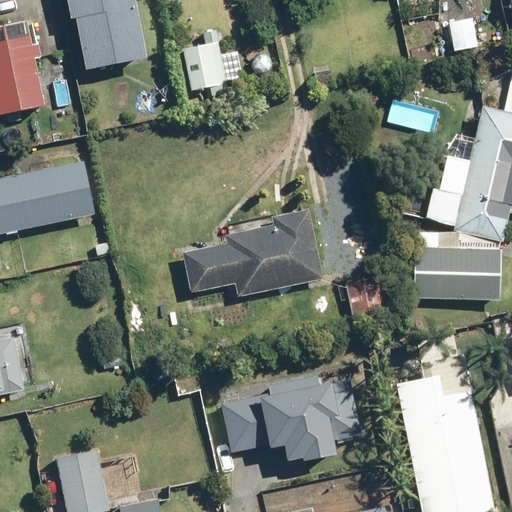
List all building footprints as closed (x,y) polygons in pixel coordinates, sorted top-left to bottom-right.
[(76,19),(86,70),(148,58),(136,0),(67,0),(72,20),(76,19)] [(470,18),(445,24),(451,53),(477,47),(470,18)] [(181,48),(190,91),(208,87),(210,95),(227,92),(225,83),(242,79),(236,52),(220,55),(214,28),(202,31),(205,43),(181,48)] [(0,40),(0,117),(47,107),(31,34),(0,40)] [(511,114),(479,108),(452,232),(502,243),(510,205),(511,205),(511,114)] [(0,234),(96,215),(84,161),(0,178),(0,234)] [(180,252),(189,292),(232,283),(235,297),(322,279),(307,209),(270,217),(271,224),(222,234),(224,243),(180,252)] [(412,247),(410,298),(499,301),(501,250),(412,247)] [(356,267),(337,272),(355,341),(375,336),(356,267)] [(0,339),(0,394),(22,390),(12,337),(0,339)] [(396,383),(422,511),(495,511),(471,390),(442,396),(438,375),(396,383)] [(312,380),(250,392),(252,402),(217,409),(226,455),(257,449),(258,455),(273,452),(276,468),(331,457),(328,443),(359,437),(348,383),(314,390),(312,380)] [(511,400),(495,404),(503,442),(511,440),(511,400)] [(53,456),(64,511),(97,511),(107,510),(95,448),(53,456)] [(156,511),(154,497),(118,504),(119,511),(156,511)]
